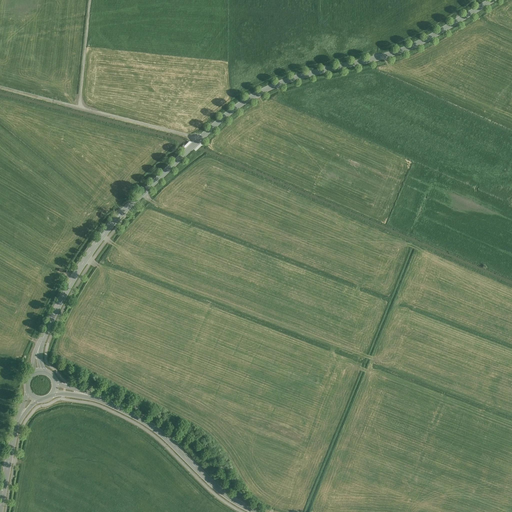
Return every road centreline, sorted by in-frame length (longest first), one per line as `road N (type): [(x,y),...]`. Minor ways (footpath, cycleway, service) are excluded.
road 1 (tertiary): [(494,0),(399,52),(292,79),(231,111),(99,238),(45,331),(37,371)]
road 2 (secondary): [(55,388),(142,419),(230,498),(257,511)]
road 3 (track): [(81,107),(199,140)]
